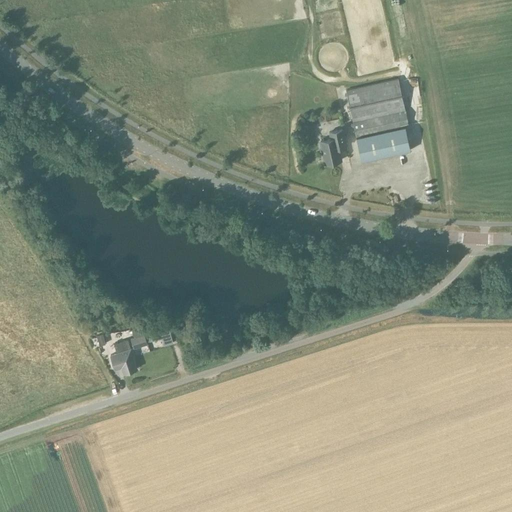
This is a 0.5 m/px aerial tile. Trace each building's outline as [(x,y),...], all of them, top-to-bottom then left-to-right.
[(354,122),(357,137),(362,161),(411,151),(405,126),(409,125),(405,111),(399,79),(346,91),(354,122)] [(321,141),(326,164),(341,161),(339,149),(346,147),(342,130),(330,132),(332,139),(321,141)] [(164,345),(173,343),(169,327),(131,338),(134,347),(148,343),(147,341),(150,340),(162,337),(164,345)] [(97,334),(100,345),(106,343),(103,333),(97,334)] [(137,368),(128,339),(114,343),(117,352),(111,354),(115,368),(121,366),(123,373),(137,368)]
